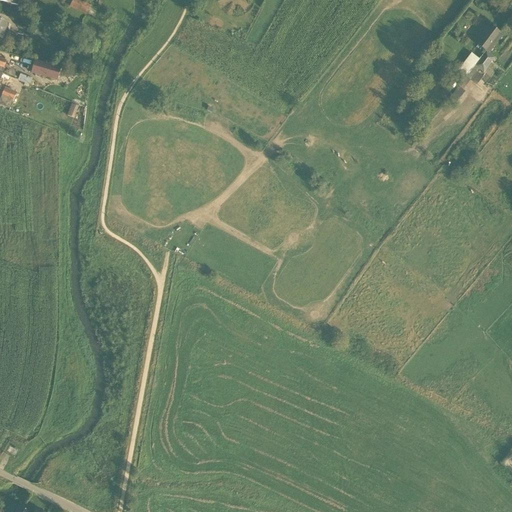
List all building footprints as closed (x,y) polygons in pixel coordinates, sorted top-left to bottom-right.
[(86,15),(90,6),(78,0),(72,0),(69,6),(86,15)] [(477,46),(485,52),(500,32),(492,26),(477,46)] [(479,70),(484,74),(492,63),(491,63),(495,58),(489,54),(503,34),(500,32),(485,52),(480,59),(478,59),(465,77),(459,86),(463,89),(470,78),(475,71),(477,73),(479,70)] [(457,72),(465,77),(478,59),(471,53),(457,72)] [(58,81),(62,69),(36,61),(32,74),(58,81)] [(31,85),(33,79),(21,74),(19,80),(31,85)] [(0,104),(10,109),(13,101),(16,93),(4,88),(0,98),(0,104)] [(74,118),(78,107),(71,104),(67,115),(74,118)]
